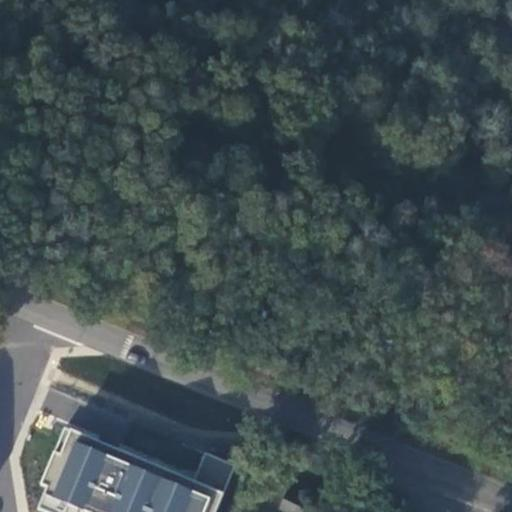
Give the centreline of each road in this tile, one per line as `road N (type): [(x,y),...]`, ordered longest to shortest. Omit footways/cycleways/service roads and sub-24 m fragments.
road 1 (secondary): [(449,477),(38,312)]
road 2 (residential): [(9,511),(2,411),(14,353),(38,312)]
